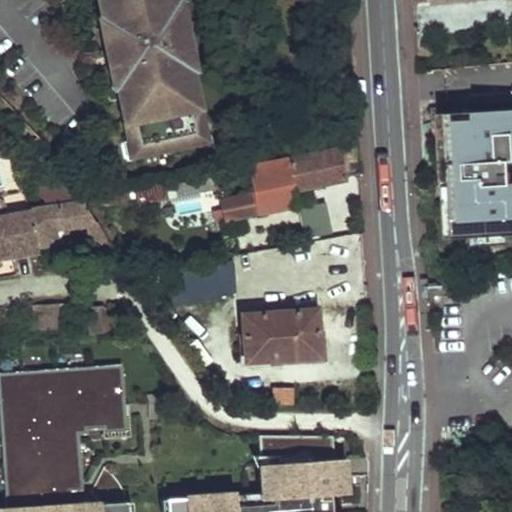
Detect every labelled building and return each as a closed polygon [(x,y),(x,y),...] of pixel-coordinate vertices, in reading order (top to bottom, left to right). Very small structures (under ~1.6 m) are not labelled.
[(98,0),(102,18),(107,17),(109,29),(104,30),(113,69),(117,68),(121,87),(117,87),(129,141),(133,140),(137,156),(160,151),(159,148),(179,144),(180,147),(202,142),(199,126),(204,125),(192,72),(188,73),(186,64),(193,62),(182,11),(175,12),(173,3),(177,2),(177,0),(98,0)] [(177,2),(173,3),(175,12),(182,11),(180,1),(177,2)] [(193,62),(186,64),(188,73),(192,72),(195,71),(193,62)] [(117,68),(113,69),(117,87),(121,87),(117,68)] [(511,105),(439,110),(442,176),(451,175),(452,202),(444,203),(446,239),(511,235),(511,105)] [(204,125),(199,126),(202,142),(207,141),(204,125)] [(129,141),(132,157),(137,156),(133,140),(129,141)] [(257,212),(258,213),(296,206),(293,190),(347,179),(340,147),(284,157),(285,162),(248,168),(253,191),(257,212)] [(172,177),(175,187),(176,194),(219,184),(216,168),(172,177)] [(71,235),(74,244),(100,235),(79,173),(32,189),(50,242),(71,235)] [(167,188),(168,196),(176,194),(175,187),(167,188)] [(257,212),(253,191),(220,198),(222,208),(213,210),(216,220),(257,212)] [(327,202),(299,207),(303,231),(331,226),(327,202)] [(0,257),(35,251),(34,245),(29,209),(0,214),(0,257)] [(193,271),(199,300),(235,291),(228,262),(193,271)] [(178,274),(185,303),(199,300),(193,271),(178,274)] [(30,304),(31,329),(64,326),(63,302),(30,304)] [(82,306),(83,334),(102,332),(99,305),(82,306)] [(242,313),(247,361),(322,355),(317,307),(242,313)] [(118,366),(0,373),(0,414),(6,511),(126,511),(125,490),(85,492),(82,437),(123,435),(118,366)] [(274,378),(276,395),(295,394),(292,375),(274,378)] [(261,496),(170,499),(169,511),(345,511),(343,428),(259,430),(261,496)]
